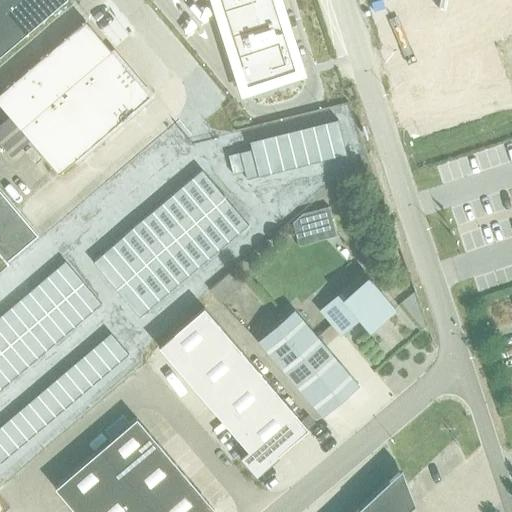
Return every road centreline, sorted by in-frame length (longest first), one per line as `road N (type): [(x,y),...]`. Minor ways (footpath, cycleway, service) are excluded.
road 1 (unclassified): [(460,361),(342,0)]
road 2 (unclassified): [(254,511),(146,390),(123,397),(12,491)]
road 3 (unclassified): [(284,511),(460,361)]
road 4 (unclassified): [(460,361),(509,511)]
road 5 (unknown): [(220,101),(233,135),(247,255)]
road 6 (unclassified): [(231,113),(129,0)]
